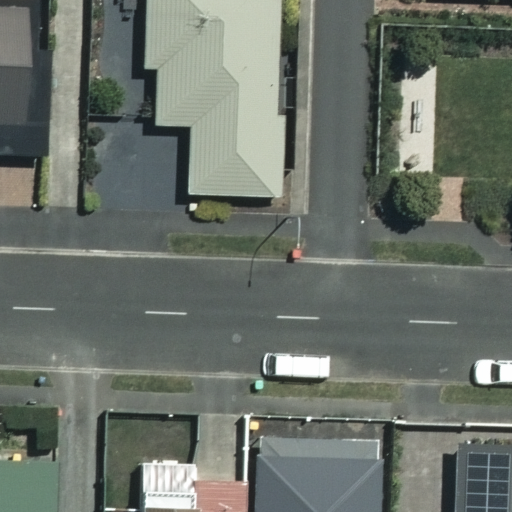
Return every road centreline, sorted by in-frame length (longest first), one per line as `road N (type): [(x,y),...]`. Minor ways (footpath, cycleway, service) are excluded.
road 1 (residential): [(0,309),(335,321)]
road 2 (residential): [(343,0),(335,321)]
road 3 (residential): [(335,321),(511,327)]
